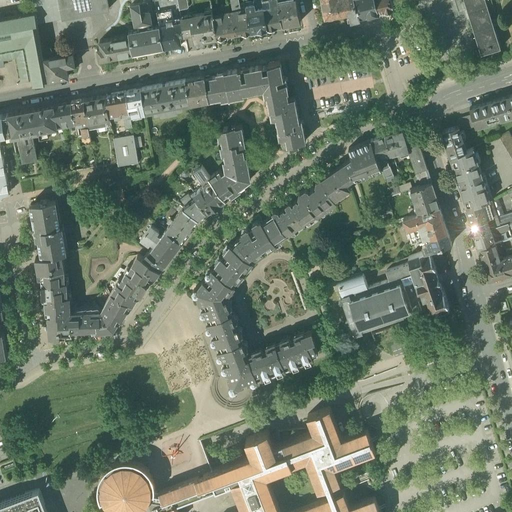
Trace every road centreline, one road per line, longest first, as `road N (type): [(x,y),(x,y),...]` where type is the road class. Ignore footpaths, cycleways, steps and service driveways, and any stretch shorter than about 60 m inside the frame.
road 1 (residential): [(401,114),(346,135),(218,226),(135,337),(28,360)]
road 2 (residential): [(0,101),(316,38)]
road 3 (residential): [(478,293),(423,107)]
road 4 (residential): [(28,360),(10,201)]
road 5 (residential): [(316,38),(374,23),(401,114)]
road 6 (residential): [(511,416),(478,293)]
